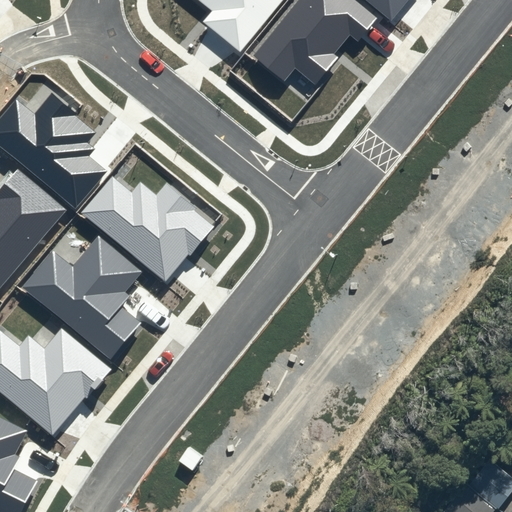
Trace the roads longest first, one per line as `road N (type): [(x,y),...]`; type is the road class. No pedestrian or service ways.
road 1 (unknown): [(511,161),(221,511)]
road 2 (residential): [(315,217),(135,441),(91,511)]
road 3 (residential): [(102,22),(135,74),(315,217)]
road 4 (residential): [(495,0),(315,217)]
